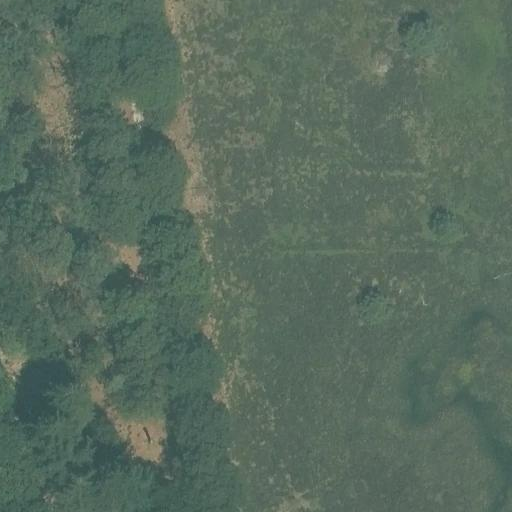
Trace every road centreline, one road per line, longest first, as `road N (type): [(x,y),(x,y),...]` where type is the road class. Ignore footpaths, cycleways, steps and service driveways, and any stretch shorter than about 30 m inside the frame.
road 1 (track): [(184,511),(112,0)]
road 2 (track): [(45,511),(0,385)]
